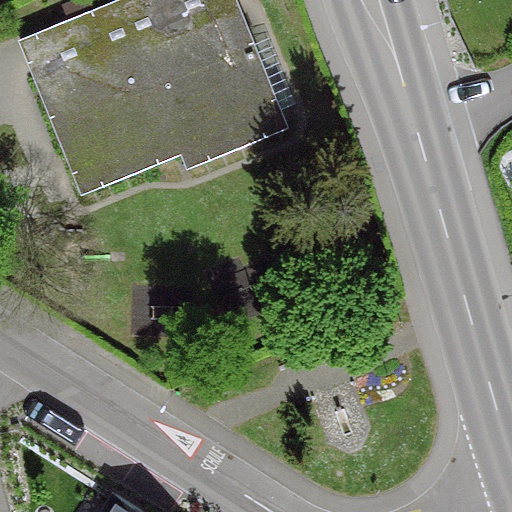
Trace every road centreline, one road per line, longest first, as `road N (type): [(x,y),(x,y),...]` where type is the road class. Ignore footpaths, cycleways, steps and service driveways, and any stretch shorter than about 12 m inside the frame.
road 1 (tertiary): [(511,462),(412,137)]
road 2 (residential): [(0,337),(279,511)]
road 3 (tertiary): [(412,137),(371,0)]
